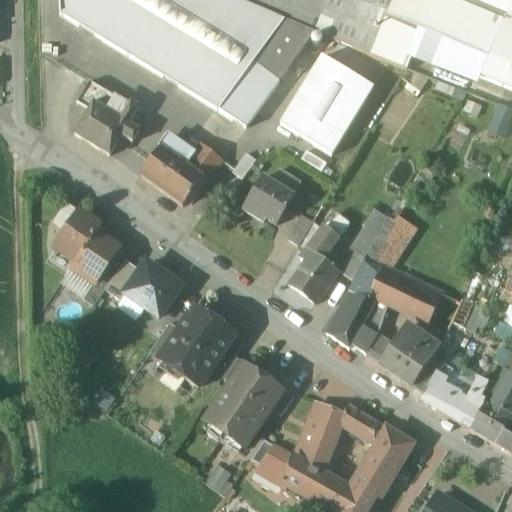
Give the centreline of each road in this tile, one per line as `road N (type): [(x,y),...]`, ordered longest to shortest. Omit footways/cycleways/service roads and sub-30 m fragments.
road 1 (tertiary): [(511,475),(17,135)]
road 2 (track): [(17,135),(35,511)]
road 3 (residential): [(17,135),(14,0)]
